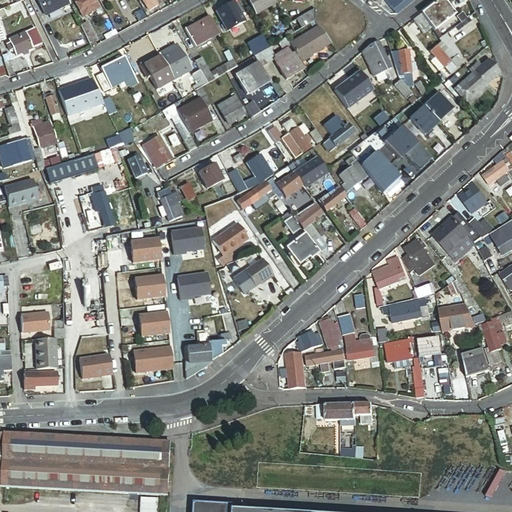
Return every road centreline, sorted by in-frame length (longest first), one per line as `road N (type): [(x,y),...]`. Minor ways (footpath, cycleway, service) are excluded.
road 1 (unclassified): [(229,378),(511,118)]
road 2 (residential): [(511,395),(437,409),(373,394),(250,396),(229,378)]
road 3 (residential): [(388,26),(268,118),(164,175)]
road 4 (residential): [(0,89),(85,60),(200,0)]
road 5 (unclassified): [(22,414),(153,409),(204,395),(229,378)]
road 6 (residential): [(22,414),(13,270)]
road 7 (residential): [(13,270),(137,225)]
